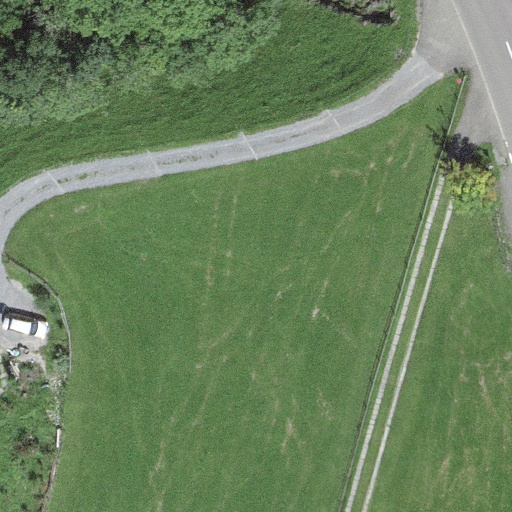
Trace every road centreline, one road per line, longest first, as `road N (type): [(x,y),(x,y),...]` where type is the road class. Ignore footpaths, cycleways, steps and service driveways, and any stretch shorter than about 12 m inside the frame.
road 1 (track): [(0,236),(8,218),(55,187),(244,153),(356,121),(387,102),(484,0)]
road 2 (track): [(356,511),(505,43)]
